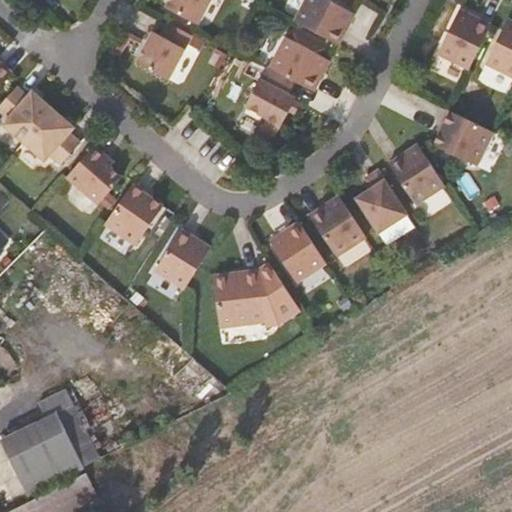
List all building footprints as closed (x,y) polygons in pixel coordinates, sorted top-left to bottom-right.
[(199,24),(211,0),(170,0),(167,7),(199,24)] [(306,0),(295,20),(339,44),(356,13),(331,0),(306,0)] [(438,53),(470,69),(492,24),(461,9),(438,53)] [(169,79),(193,35),(168,22),(162,33),(155,29),(137,62),(169,79)] [(511,75),(511,30),(505,26),(486,63),(511,75)] [(296,81),(315,91),(331,60),(287,36),(271,67),(296,81)] [(0,86),(13,72),(0,60),(0,86)] [(440,61),(435,70),(457,82),(462,73),(440,61)] [(296,81),(271,67),(268,65),(246,106),(282,125),(290,110),(296,99),(297,97),(290,93),(296,81)] [(511,79),(481,68),(477,81),(508,92),(511,81),(511,79)] [(2,122),(25,142),(54,108),(32,89),(27,94),(18,85),(0,105),(0,109),(7,116),(2,122)] [(302,102),(296,99),(290,110),(296,113),(302,102)] [(54,108),(25,142),(47,162),(52,156),(61,164),(81,142),(72,134),(77,128),(54,108)] [(478,165),(494,132),(450,110),(449,109),(442,123),(444,124),(441,131),(434,144),(478,165)] [(416,204),(446,185),(419,143),(389,162),(416,204)] [(96,145),(67,176),(99,204),(123,177),(112,167),(116,162),(96,145)] [(379,232),(408,214),(379,170),(367,177),(373,187),(357,198),(379,232)] [(135,181),(106,223),(136,245),(164,206),(152,197),(146,193),(148,190),(135,181)] [(337,256),(367,237),(340,195),(310,215),(337,256)] [(297,282),(327,263),(300,221),(270,240),(297,282)] [(185,289),(186,287),(212,247),(182,228),(155,270),(185,289)] [(232,276),(232,273),(216,275),(222,317),(223,327),(268,322),(268,326),(280,325),(302,311),(274,268),(263,276),(262,270),(247,272),(247,274),(232,276)] [(6,438),(35,490),(86,464),(58,410),(6,438)] [(58,511),(54,503),(36,511),(58,511)]
